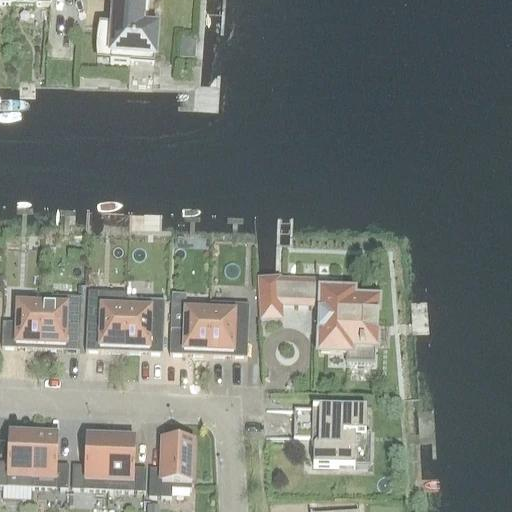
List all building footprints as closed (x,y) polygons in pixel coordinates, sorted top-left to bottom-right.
[(114,0),(112,37),(100,36),(99,57),(154,61),(156,33),(146,32),(148,1),(143,0),(140,0),(114,0)] [(260,281),(257,281),(260,323),(282,322),(281,309),(280,281),(279,280),(277,280),(274,280),(260,281)] [(337,283),(280,281),(281,309),(315,310),(321,310),(321,316),(315,315),(314,335),(320,335),(319,355),(346,356),(346,366),(374,367),(376,305),(351,304),(351,297),(336,296),(337,283)] [(1,351),(40,353),(42,299),(41,299),(41,309),(17,308),(16,326),(2,326),(1,351)] [(81,301),(42,299),(40,353),(79,354),(81,301)] [(85,354),(124,356),(126,302),(125,302),(124,312),(100,311),(100,330),(86,329),(85,354)] [(126,302),(124,356),(162,358),(164,304),(126,302)] [(169,358),(208,359),(210,306),(209,306),(209,311),(185,310),(184,333),(170,332),(169,358)] [(210,306),(208,359),(246,361),(248,307),(210,306)] [(293,412),(293,441),(312,442),(312,453),(313,453),(312,469),(354,470),(355,438),(365,438),(365,414),(338,413),(338,410),(318,410),(318,413),(293,412)] [(0,489),(30,491),(33,439),(8,438),(7,466),(0,465),(0,489)] [(56,468),(57,440),(33,439),(30,491),(67,492),(68,468),(56,468)] [(84,469),(72,469),(71,493),(108,494),(110,442),(85,441),(84,469)] [(133,471),(134,443),(110,442),(108,494),(144,496),(145,472),(133,471)] [(191,493),(193,445),(162,444),(161,472),(149,472),(148,500),(171,501),(171,492),(191,493)]
